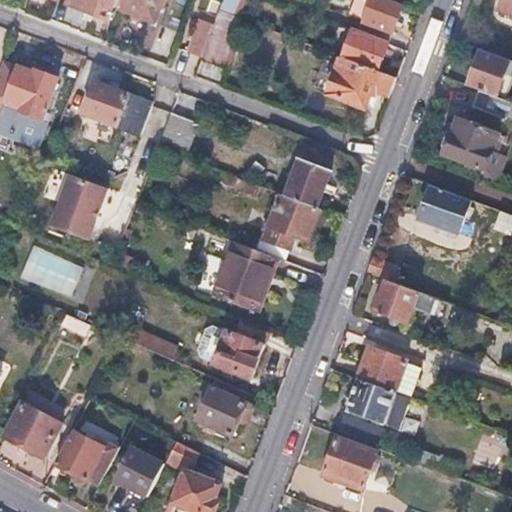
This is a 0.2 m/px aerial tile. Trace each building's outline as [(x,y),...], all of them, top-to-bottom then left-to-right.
[(67,0),(66,4),(113,22),(118,9),(121,0),(67,0)] [(121,0),(118,9),(152,22),(158,6),(161,7),(164,0),(121,0)] [(401,5),(389,0),(370,0),(362,22),(390,32),(401,5)] [(511,0),(498,0),(495,10),(511,16),(511,0)] [(246,20),(218,10),(212,25),(200,57),(228,68),(246,20)] [(186,52),(200,57),(212,25),(198,20),(186,52)] [(387,42),(352,29),(342,57),(377,71),(387,42)] [(511,62),(511,60),(480,49),(466,86),(476,89),(493,96),(504,66),(510,68),(511,62)] [(335,74),(332,73),(326,86),(330,88),(328,91),(364,105),(372,85),(389,92),(395,78),(377,71),(342,57),(335,74)] [(0,62),(0,97),(21,105),(19,110),(42,118),(57,78),(34,70),(33,74),(0,62)] [(130,94),(94,80),(75,127),(78,134),(107,146),(116,143),(120,133),(117,126),(130,94)] [(493,96),(476,89),(469,107),(502,119),(509,102),(493,96)] [(196,120),(170,111),(156,147),(182,157),(196,120)] [(451,133),(449,133),(442,152),(484,168),(497,135),(456,119),(451,133)] [(328,170),(298,159),(284,196),(314,207),(328,170)] [(49,167),(42,164),(34,184),(47,189),(52,174),(47,172),(49,167)] [(94,239),(112,186),(70,172),(52,225),(94,239)] [(257,185),(237,177),(233,187),(253,195),(257,185)] [(470,202),(429,187),(417,220),(457,235),(470,202)] [(284,196),(279,194),(260,241),(286,251),(293,234),(308,240),(320,209),(314,207),(284,196)] [(511,217),(497,212),(491,227),(511,234),(511,217)] [(284,260),(243,244),(222,298),(263,314),(284,260)] [(21,277),(80,302),(94,269),(35,245),(21,277)] [(393,267),(370,258),(365,273),(384,280),(387,281),(393,267)] [(387,281),(384,280),(373,312),(407,324),(413,309),(440,319),(446,303),(387,281)] [(89,325),(66,315),(61,326),(83,336),(89,325)] [(226,330),(225,332),(214,361),(213,363),(249,378),(267,332),(240,321),(235,334),(226,330)] [(211,326),(205,328),(197,350),(199,354),(211,326)] [(225,332),(211,326),(199,354),(200,356),(214,361),(225,332)] [(126,328),(121,339),(142,348),(147,337),(126,328)] [(161,344),(147,337),(142,348),(155,354),(161,344)] [(174,350),(161,344),(155,354),(169,361),(174,350)] [(406,362),(368,348),(356,379),(394,393),(395,391),(406,363),(406,362)] [(420,368),(406,363),(395,391),(410,397),(420,368)] [(394,393),(356,379),(345,409),(383,423),(394,393)] [(247,402),(212,387),(197,420),(232,436),(238,423),(245,422),(251,407),(247,402)] [(511,423),(434,396),(430,406),(511,436),(511,423)] [(61,425),(22,403),(3,438),(43,459),(61,425)] [(103,448),(72,431),(54,464),(85,481),(103,448)] [(376,449),(336,434),(321,474),(362,489),(369,469),(375,471),(378,462),(372,460),(376,449)] [(198,454),(175,442),(168,455),(191,467),(198,454)] [(164,463),(134,448),(117,481),(147,496),(164,463)] [(418,451),(414,463),(443,474),(447,462),(418,451)] [(195,476),(182,471),(169,503),(191,511),(210,511),(214,505),(212,500),(218,485),(205,480),(207,476),(196,472),(195,476)]
